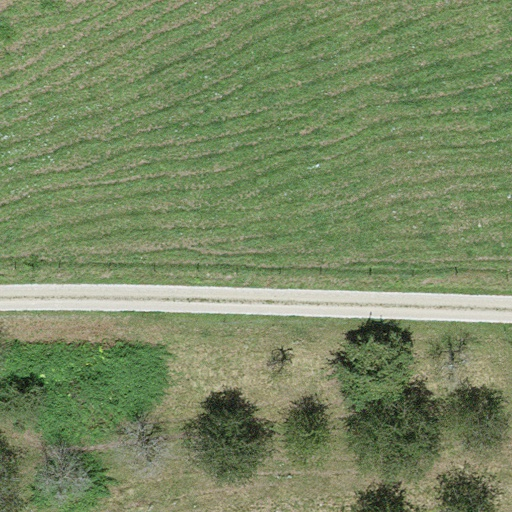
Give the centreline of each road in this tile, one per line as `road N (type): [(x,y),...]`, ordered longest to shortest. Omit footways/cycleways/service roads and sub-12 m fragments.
road 1 (track): [(0,294),(511,310)]
road 2 (track): [(306,511),(448,490)]
